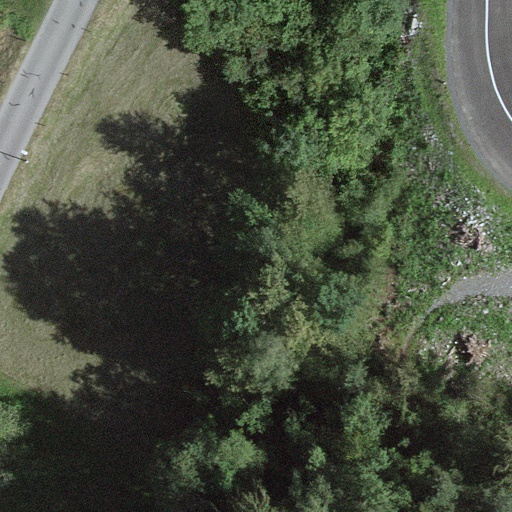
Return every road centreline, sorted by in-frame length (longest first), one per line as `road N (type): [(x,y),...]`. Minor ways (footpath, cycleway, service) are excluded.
road 1 (unclassified): [(74,0),(0,155)]
road 2 (unclassified): [(511,119),(491,79),(485,0)]
